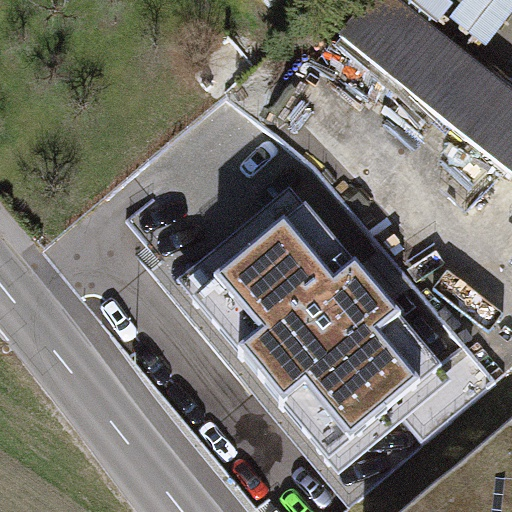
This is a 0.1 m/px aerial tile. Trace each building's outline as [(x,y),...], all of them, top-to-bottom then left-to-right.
[(263,0),(271,9),(281,0),(263,0)] [(511,94),(392,0),(376,0),(343,43),(511,176),(511,94)] [(406,0),(403,5),(459,52),(501,1),(499,0),(406,0)] [(307,211),(215,288),(234,310),(212,328),(309,444),(331,426),(351,449),(395,412),(424,447),(498,384),(465,345),(439,367),(307,211)] [(511,511),(511,424),(410,511),(511,511)]
